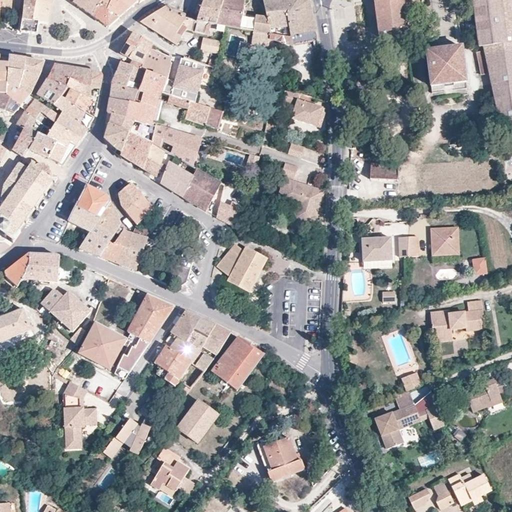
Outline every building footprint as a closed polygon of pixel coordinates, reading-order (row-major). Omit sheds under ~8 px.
[(1,0),(1,8),(24,12),(25,4),(25,0),(1,0)] [(24,12),(20,32),(28,33),(37,35),(39,23),(33,22),(36,0),(25,0),(25,4),(24,12)] [(36,0),(33,22),(39,23),(47,25),(49,16),(50,9),(52,2),(53,1),(52,0),(36,0)] [(75,0),(74,3),(82,9),(87,12),(92,0),(75,0)] [(97,0),(92,0),(87,12),(89,14),(93,16),(98,6),(99,1),(97,0)] [(99,0),(99,1),(98,6),(120,18),(130,9),(139,1),(137,0),(99,0)] [(204,0),(197,22),(194,32),(207,35),(211,25),(225,27),(264,34),(270,35),(270,27),(268,23),(267,18),(244,14),(245,0),(204,0)] [(263,0),(267,18),(268,23),(270,27),(270,35),(291,38),(285,0),(263,0)] [(285,0),(291,38),(270,35),(264,34),(264,38),(292,48),(317,41),(310,1),(309,0),(285,0)] [(403,0),(374,0),(380,38),(407,34),(403,0)] [(511,0),(474,0),(480,46),(484,46),(487,69),(499,123),(511,120),(511,0)] [(98,6),(93,16),(105,24),(109,27),(120,18),(98,6)] [(168,6),(141,22),(177,45),(187,30),(194,32),(197,22),(184,18),(186,16),(181,14),(175,11),(172,10),(168,6)] [(127,45),(121,54),(132,61),(156,71),(154,75),(167,79),(169,73),(174,56),(154,46),(153,47),(134,34),(127,45)] [(220,43),(203,39),(201,50),(218,54),(220,43)] [(342,56),(351,55),(349,42),(340,44),(342,56)] [(461,48),(426,52),(431,86),(465,83),(461,48)] [(131,78),(128,85),(139,88),(137,93),(133,105),(130,105),(127,120),(147,126),(155,128),(156,123),(152,122),(158,98),(162,94),(170,96),(168,103),(188,109),(185,120),(219,130),(224,113),(172,97),(175,87),(176,87),(184,58),(174,56),(169,73),(167,79),(135,68),(131,78)] [(0,94),(7,95),(8,84),(10,57),(3,57),(3,63),(0,63),(0,94)] [(20,59),(10,57),(8,84),(19,90),(25,67),(26,60),(20,59)] [(35,62),(26,60),(25,67),(19,90),(30,96),(31,94),(38,81),(40,76),(41,72),(45,64),(35,62)] [(217,61),(210,60),(209,66),(215,68),(217,61)] [(119,68),(117,73),(131,78),(135,68),(129,66),(121,63),(119,68)] [(55,66),(48,81),(67,89),(70,80),(92,89),(100,90),(102,80),(102,78),(101,77),(100,75),(99,74),(96,73),(78,70),(55,66)] [(117,73),(112,85),(127,89),(131,78),(117,73)] [(70,80),(67,89),(91,101),(98,104),(99,96),(100,90),(92,89),(70,80)] [(48,81),(38,97),(47,102),(54,107),(61,98),(67,89),(48,81)] [(465,83),(431,86),(432,93),(442,92),(443,98),(455,97),(454,90),(466,89),(465,83)] [(21,107),(22,106),(30,96),(19,90),(8,84),(7,95),(7,96),(21,107)] [(127,89),(112,85),(111,93),(110,99),(130,105),(133,105),(137,93),(127,89)] [(67,89),(61,98),(94,119),(96,111),(98,104),(91,101),(67,89)] [(7,95),(0,94),(0,109),(14,116),(21,107),(7,96),(7,95)] [(61,98),(54,107),(63,114),(87,129),(94,119),(61,98)] [(110,104),(108,114),(111,115),(127,120),(130,105),(110,99),(110,104)] [(21,120),(18,126),(25,129),(39,135),(44,126),(36,120),(41,114),(47,118),(51,111),(35,100),(26,112),(25,114),(21,120)] [(325,109),(297,101),(292,119),(320,128),(323,118),(319,116),(320,112),(324,113),(325,109)] [(51,111),(47,118),(56,125),(81,140),(84,134),(87,129),(63,114),(60,117),(51,111)] [(111,115),(109,125),(123,130),(130,133),(152,144),(155,128),(147,126),(127,120),(111,115)] [(57,144),(49,159),(56,163),(63,166),(65,163),(81,140),(56,125),(52,132),(48,139),(57,144)] [(109,125),(104,138),(118,151),(115,154),(117,156),(120,159),(121,156),(130,133),(123,130),(109,125)] [(155,128),(152,144),(172,156),(193,168),(202,140),(156,125),(155,128)] [(25,129),(13,151),(18,155),(23,158),(30,151),(35,143),(39,135),(25,129)] [(130,133),(121,156),(144,171),(152,144),(130,133)] [(35,143),(30,151),(39,155),(49,159),(57,144),(48,139),(39,135),(35,143)] [(152,144),(144,171),(151,175),(149,177),(151,178),(161,184),(169,163),(172,156),(152,144)] [(304,148),(291,144),(288,155),(301,159),(304,148)] [(1,206),(0,206),(0,232),(5,236),(14,243),(21,232),(20,231),(25,224),(26,225),(29,220),(28,219),(35,208),(37,209),(38,207),(37,206),(44,195),(46,196),(47,194),(46,193),(53,183),(55,184),(58,179),(52,175),(51,174),(51,172),(50,170),(48,168),(47,167),(46,166),(44,166),(42,165),(39,165),(38,166),(37,166),(35,166),(36,164),(32,161),(29,165),(28,164),(26,164),(25,165),(24,167),(19,163),(4,185),(1,206)] [(169,163),(161,184),(172,191),(182,198),(193,178),(169,163)] [(298,168),(285,164),(280,178),(284,179),(293,182),(298,168)] [(394,166),(371,165),(369,178),(397,180),(394,166)] [(193,178),(182,198),(195,205),(206,212),(221,184),(197,170),(193,178)] [(293,182),(284,179),(277,202),(295,207),(299,214),(306,216),(303,225),(313,228),(315,222),(324,225),(324,216),(318,213),(321,202),(312,199),(315,189),(293,182)] [(120,201),(122,207),(125,212),(142,197),(131,184),(118,194),(120,201)] [(87,186),(68,222),(90,233),(96,225),(111,203),(107,196),(87,186)] [(142,197),(125,212),(131,219),(137,226),(153,210),(142,197)] [(111,203),(96,225),(114,236),(121,226),(120,220),(119,217),(118,215),(116,212),(111,203)] [(220,204),(217,218),(227,223),(228,224),(234,227),(242,207),(231,203),(229,208),(220,204)] [(137,226),(120,264),(129,268),(137,271),(152,225),(142,221),(137,226)] [(90,233),(80,249),(91,253),(101,257),(114,236),(96,225),(90,233)] [(114,236),(101,257),(107,259),(120,264),(133,234),(127,233),(121,226),(114,236)] [(456,228),(430,229),(432,256),(458,255),(456,228)] [(390,236),(362,238),(363,261),(392,259),(390,236)] [(417,236),(407,236),(406,250),(397,250),(397,257),(406,256),(418,256),(417,236)] [(226,254),(216,267),(230,277),(228,282),(249,293),(267,259),(246,248),(244,251),(236,246),(228,256),(226,254)] [(29,256),(2,276),(4,281),(16,292),(28,268),(29,256)] [(28,268),(16,292),(23,297),(28,291),(30,281),(59,283),(67,283),(68,277),(71,278),(71,271),(68,271),(69,262),(59,257),(29,256),(28,268)] [(473,277),(487,276),(485,258),(471,260),(473,277)] [(91,311),(68,291),(64,296),(58,291),(53,290),(41,304),(73,331),(91,311)] [(395,291),(382,290),(382,300),(394,301),(395,291)] [(165,303),(147,295),(128,333),(134,336),(115,374),(126,379),(174,307),(165,303)] [(451,310),(429,313),(432,342),(451,339),(450,329),(464,328),(464,331),(483,328),(480,300),(466,302),(467,312),(452,314),(451,310)] [(0,341),(30,330),(22,310),(3,317),(1,313),(0,313),(0,341)] [(186,312),(172,334),(177,337),(200,351),(202,348),(216,325),(204,320),(186,312)] [(95,324),(80,354),(112,370),(127,340),(95,324)] [(226,331),(216,325),(202,348),(216,356),(230,333),(226,331)] [(169,338),(166,343),(168,344),(170,341),(173,343),(177,337),(172,334),(169,338)] [(200,351),(177,337),(173,343),(170,341),(168,344),(166,343),(164,345),(166,347),(204,373),(213,359),(200,351)] [(254,349),(238,338),(211,372),(236,391),(264,355),(254,349)] [(166,347),(154,364),(160,368),(180,382),(186,373),(197,380),(204,373),(166,347)] [(156,375),(178,389),(182,384),(180,382),(160,368),(156,375)] [(405,391),(421,386),(417,374),(401,379),(405,391)] [(491,379),(463,390),(472,412),(486,405),(485,402),(498,396),(497,394),(505,391),(499,377),(492,380),(491,379)] [(69,383),(63,394),(66,442),(81,441),(80,429),(84,429),(84,426),(89,426),(96,426),(95,410),(83,411),(83,406),(79,406),(79,402),(82,402),(82,401),(82,399),(85,392),(69,383)] [(190,389),(182,384),(178,389),(169,400),(174,404),(175,402),(179,404),(190,389)] [(169,400),(168,401),(166,404),(170,408),(174,404),(169,400)] [(218,415),(198,401),(178,429),(198,444),(218,415)] [(137,458),(148,430),(146,429),(150,423),(153,420),(159,411),(149,403),(140,414),(146,419),(136,429),(135,430),(131,428),(132,427),(132,426),(124,422),(120,429),(118,428),(116,432),(118,434),(113,443),(121,447),(121,446),(122,445),(131,449),(130,452),(129,454),(137,458)] [(413,404),(375,419),(386,448),(398,443),(394,430),(398,429),(396,425),(418,416),(413,404)] [(150,423),(146,429),(155,422),(153,420),(150,423)] [(270,445),(263,447),(273,471),(267,473),(270,482),(304,469),(301,460),(297,462),(295,455),(287,438),(270,445)] [(81,441),(66,442),(67,450),(82,449),(81,441)] [(263,447),(270,445),(268,441),(257,446),(267,473),(273,471),(263,447)] [(113,443),(112,442),(103,459),(112,463),(121,447),(113,443)] [(164,447),(160,454),(168,459),(167,459),(151,485),(159,491),(164,484),(176,492),(189,470),(178,463),(180,458),(164,447)] [(167,459),(160,454),(157,460),(164,464),(167,459)] [(458,474),(446,480),(459,505),(490,491),(483,475),(463,485),(458,474)] [(424,489),(408,497),(414,510),(424,506),(427,495),(424,489)] [(452,503),(445,491),(436,495),(435,502),(439,509),(452,503)]
